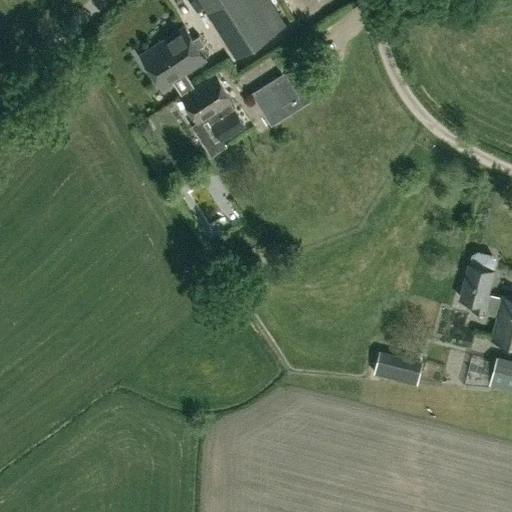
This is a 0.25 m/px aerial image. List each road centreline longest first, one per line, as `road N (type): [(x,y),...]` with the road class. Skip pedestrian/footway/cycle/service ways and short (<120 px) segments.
road 1 (unclassified): [(511,171),(454,142),(399,88),(373,0)]
road 2 (unclassified): [(0,103),(103,0)]
